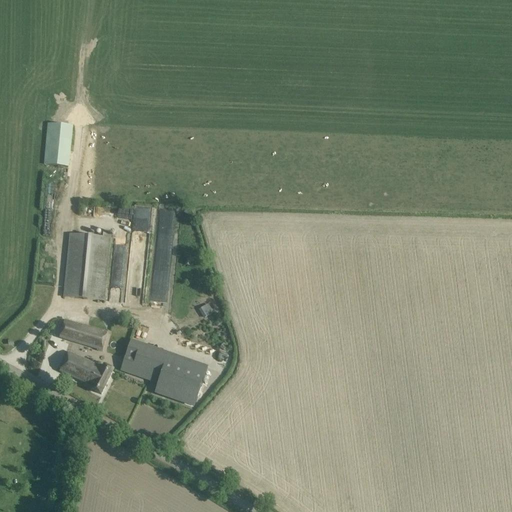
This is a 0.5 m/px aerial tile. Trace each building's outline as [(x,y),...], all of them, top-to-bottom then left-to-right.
[(73,126),(47,124),(44,165),(69,168),(73,126)] [(111,235),(101,234),(101,238),(70,235),(64,297),(105,301),(111,235)] [(200,309),(205,317),(212,313),(207,305),(200,309)] [(108,333),(65,321),(60,339),(102,351),(108,333)] [(131,342),(122,371),(159,384),(156,393),(194,407),(208,369),(131,342)] [(103,369),(69,353),(60,372),(93,388),(92,391),(101,395),(113,370),(105,366),(103,369)]
